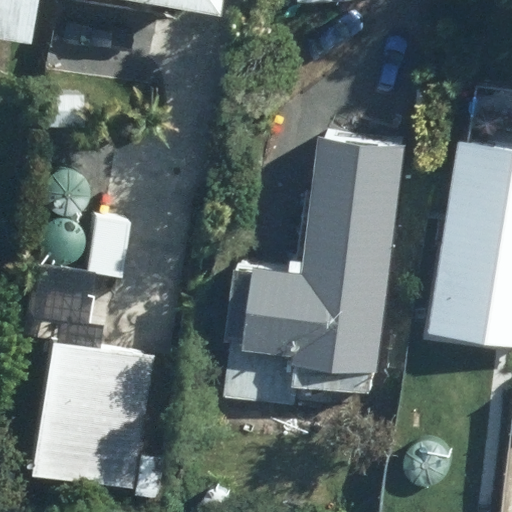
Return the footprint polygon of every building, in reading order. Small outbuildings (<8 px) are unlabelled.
[(0,0),(0,29),(28,33),(32,0),(0,0)] [(162,98),(161,103),(161,109),(163,114),(165,120),(168,124),(172,128),(177,132),(182,134),(187,136),(193,136),(199,136),(204,134),(209,132),(214,129),(218,125),(221,120),(224,115),(225,110),(226,104),(225,98),(224,93),(221,88),(218,83),(214,79),(210,76),(205,73),(199,72),(193,71),(188,72),(182,73),(177,76),(173,79),(169,83),(165,87),(163,92),(162,98)] [(380,365),(387,366),(412,139),(333,130),(318,266),(245,258),(230,394),(296,401),(299,379),(378,388),(380,365)] [(511,144),(457,139),(436,327),(511,336),(511,144)] [(191,147),(186,189),(217,192),(222,151),(191,147)]
